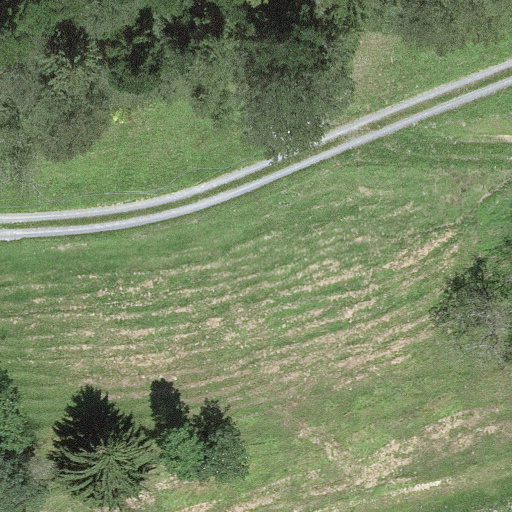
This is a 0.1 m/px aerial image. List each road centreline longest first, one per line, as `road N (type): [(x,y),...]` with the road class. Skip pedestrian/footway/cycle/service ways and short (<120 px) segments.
road 1 (track): [(511,68),(226,186),(91,218),(0,223)]
road 2 (track): [(322,146),(511,153)]
road 3 (track): [(387,511),(511,476)]
